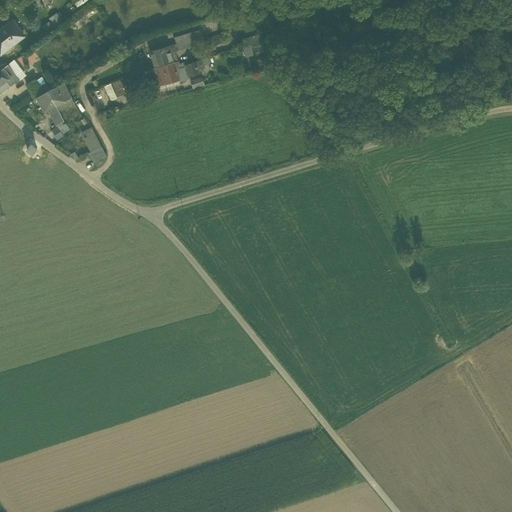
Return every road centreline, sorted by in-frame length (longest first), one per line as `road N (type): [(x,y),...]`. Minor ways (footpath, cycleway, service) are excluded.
road 1 (unclassified): [(394,511),(145,215)]
road 2 (unclassified): [(511,105),(145,215)]
road 3 (unclassified): [(145,215),(0,102)]
